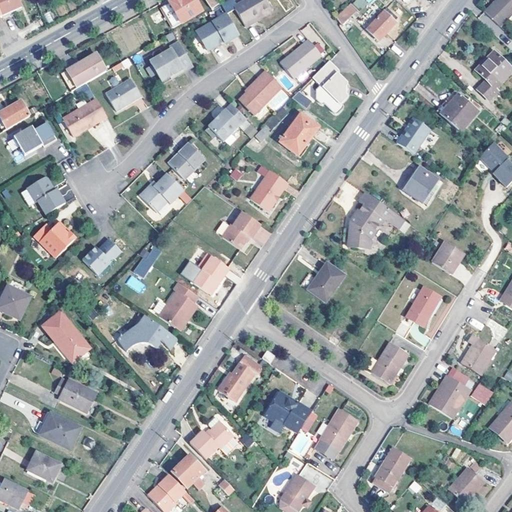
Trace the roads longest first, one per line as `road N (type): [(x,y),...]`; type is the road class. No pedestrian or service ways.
road 1 (residential): [(317,7),(93,186)]
road 2 (tertiary): [(237,314),(385,102)]
road 3 (tertiary): [(98,511),(237,314)]
road 4 (residential): [(237,314),(388,416)]
road 5 (residential): [(481,272),(410,395),(388,416)]
road 6 (tertiary): [(385,102),(459,0)]
road 7 (secondary): [(108,11),(0,70)]
